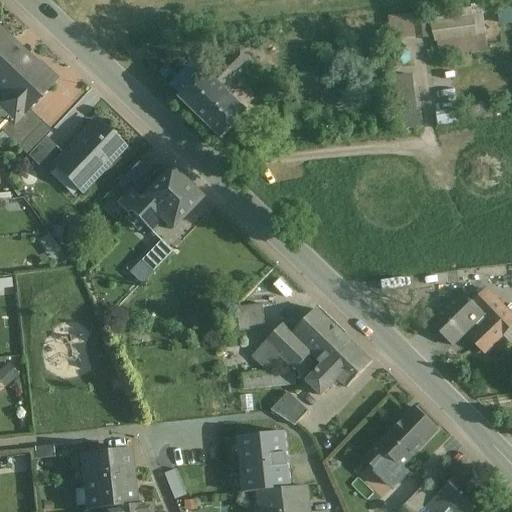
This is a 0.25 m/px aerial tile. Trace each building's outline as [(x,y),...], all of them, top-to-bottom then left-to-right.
[(511,6),(498,7),(499,22),(511,21),(511,6)] [(402,16),(404,41),(462,38),(462,45),(477,44),(475,12),(402,16)] [(32,70),(6,45),(9,42),(0,34),(0,86),(9,95),(0,104),(0,129),(8,120),(13,125),(28,110),(55,82),(54,81),(53,82),(37,67),(38,66),(37,65),(32,70)] [(231,47),(180,100),(221,140),(247,114),(228,96),(253,69),(231,47)] [(413,75),(392,76),(394,128),(415,127),(413,75)] [(309,100),(287,103),(290,126),(313,123),(309,100)] [(28,110),(13,125),(8,120),(0,129),(0,131),(18,148),(42,124),(28,110)] [(123,147),(96,122),(53,167),(54,168),(59,163),(84,188),(123,147)] [(42,124),(18,148),(27,157),(45,138),(51,132),(42,124)] [(45,138),(27,157),(38,167),(56,148),(45,138)] [(202,199),(170,168),(139,200),(162,222),(171,231),(202,199)] [(162,222),(139,200),(128,211),(151,233),(162,222)] [(160,241),(141,261),(152,272),(172,252),(160,241)] [(481,298),(476,292),(468,299),(461,291),(429,321),(453,347),(483,318),(487,322),(469,339),(484,354),(511,328),(511,317),(487,292),(481,298)] [(262,306),(237,309),(240,332),(265,329),(262,306)] [(343,335),(319,313),(319,312),(318,311),(294,336),(284,326),(267,344),(282,358),(303,378),(315,365),(308,359),(312,355),(319,362),(344,336),(343,335)] [(344,336),(319,362),(321,363),(303,382),(320,398),(341,377),(350,386),(373,364),(371,362),(344,337),(344,336)] [(282,358),(267,344),(253,358),(268,372),(282,358)] [(18,376),(8,365),(0,372),(0,376),(7,385),(18,376)] [(296,374),(243,379),(244,393),(282,389),(282,393),(296,392),(296,388),(297,388),(296,374)] [(308,413),(288,394),(271,412),(295,427),(308,413)] [(415,409),(365,461),(377,473),(378,473),(394,488),(408,473),(402,468),(438,431),(415,409)] [(259,493),(293,489),(287,428),(238,433),(244,494),(259,493)] [(128,450),(80,455),(83,483),(131,478),(128,450)] [(164,472),(174,498),(184,494),(174,468),(164,472)] [(439,497),(427,508),(431,511),(473,511),(485,500),(469,483),(467,485),(459,477),(439,497)] [(131,478),(83,483),(86,511),(102,509),(134,506),(131,478)] [(427,485),(404,508),(408,511),(423,511),(427,508),(439,497),(427,485)] [(293,489),(259,493),(261,511),(309,511),(307,488),(293,489)]
